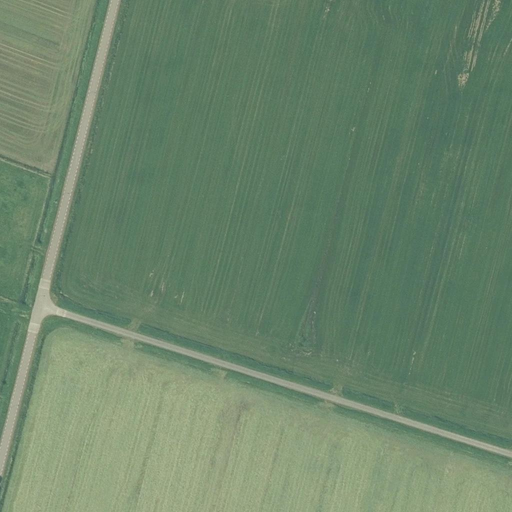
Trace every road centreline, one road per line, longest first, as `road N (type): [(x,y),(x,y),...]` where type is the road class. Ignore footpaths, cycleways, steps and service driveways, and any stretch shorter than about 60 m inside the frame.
road 1 (unclassified): [(511,452),(39,307)]
road 2 (tertiary): [(39,307),(115,0)]
road 3 (tertiary): [(0,464),(39,307)]
